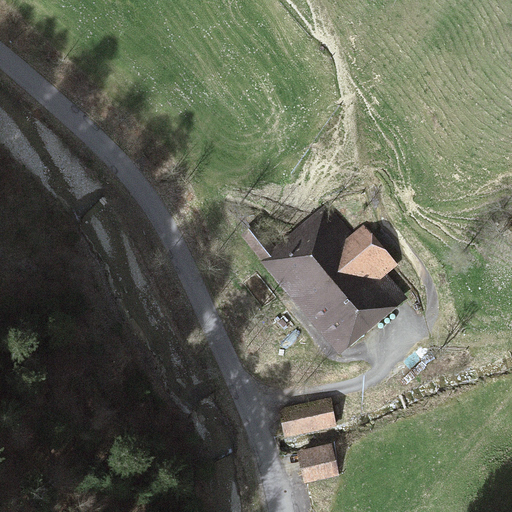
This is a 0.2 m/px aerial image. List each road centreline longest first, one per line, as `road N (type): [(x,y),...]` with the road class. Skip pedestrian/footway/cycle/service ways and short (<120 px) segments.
road 1 (unclassified): [(0,57),(119,162),(160,219),(246,402),(279,511)]
road 2 (track): [(312,0),(343,71),(380,211)]
